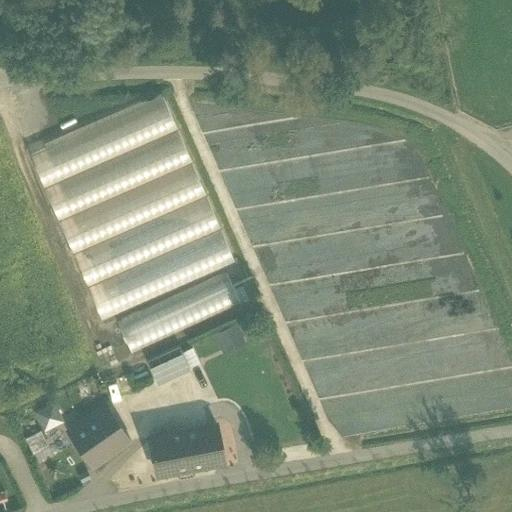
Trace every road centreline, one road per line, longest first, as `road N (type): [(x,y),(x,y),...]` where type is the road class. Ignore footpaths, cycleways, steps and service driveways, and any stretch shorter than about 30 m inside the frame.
road 1 (unclassified): [(0,82),(167,74),(369,91),(463,118),(511,159)]
road 2 (unclassified): [(55,511),(511,428)]
